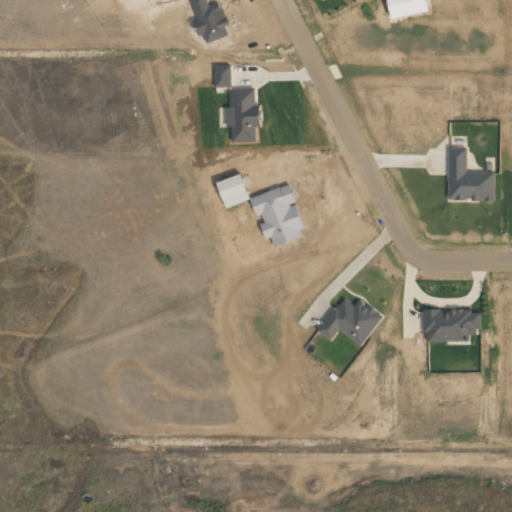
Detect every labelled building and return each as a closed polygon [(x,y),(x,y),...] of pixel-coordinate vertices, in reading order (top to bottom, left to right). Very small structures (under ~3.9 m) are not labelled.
[(425,0),(387,0),(391,18),(428,10),(425,0)] [(215,86),(231,86),(231,65),(215,65),(215,86)] [(231,142),(256,142),(256,127),(260,127),(260,104),(254,104),(254,85),(230,85),(230,107),(226,107),(226,126),(231,126),(231,142)] [(449,147),(448,200),(493,200),(494,172),(466,171),(467,147),(449,147)] [(250,199),(240,173),(216,182),(226,208),(250,199)] [(359,346),(382,317),(359,298),(353,306),(343,297),(317,331),(330,341),(338,330),(359,346)] [(425,342),(468,341),(468,334),(479,334),(478,310),(448,311),(448,309),(423,310),(425,342)]
